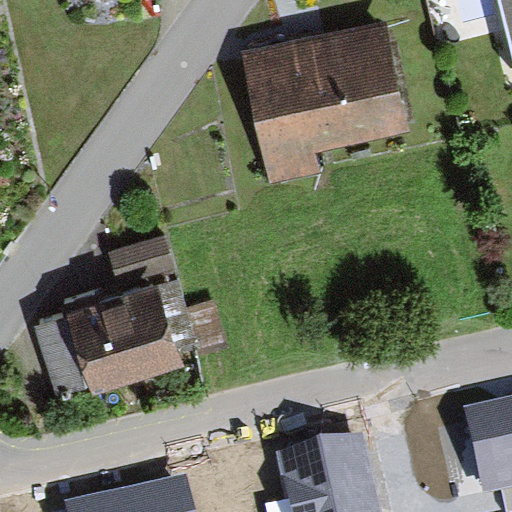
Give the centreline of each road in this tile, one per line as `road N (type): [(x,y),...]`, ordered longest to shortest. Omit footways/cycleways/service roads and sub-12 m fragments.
road 1 (residential): [(0,462),(511,340)]
road 2 (residential): [(224,0),(0,312)]
